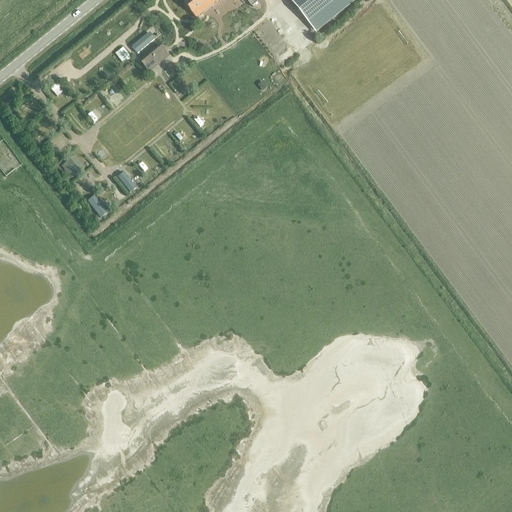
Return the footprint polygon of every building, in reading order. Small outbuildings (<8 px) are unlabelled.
[(207,0),(212,0),(215,3),(218,0),(188,0),(183,4),(191,14),(207,0)] [(259,6),(253,0),(241,0),(252,12),(259,6)] [(288,0),(307,23),(315,33),(354,1),(353,0),(288,0)] [(149,12),(142,16),(152,34),(159,30),(149,12)] [(132,24),(126,29),(140,45),(146,39),(132,24)] [(116,37),(109,43),(122,56),(128,50),(116,37)] [(159,46),(140,62),(146,69),(150,65),(151,67),(167,55),(159,46)] [(100,50),(94,55),(108,71),(114,66),(100,50)] [(109,92),(117,99),(124,92),(116,84),(109,92)] [(83,164),(91,167),(94,160),(86,157),(83,164)] [(110,177),(101,186),(109,192),(117,183),(110,177)]
